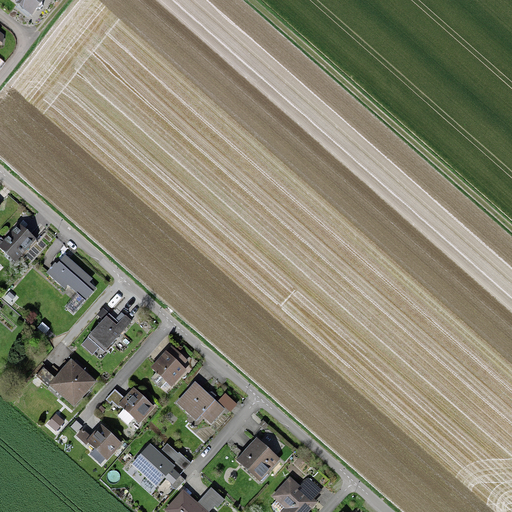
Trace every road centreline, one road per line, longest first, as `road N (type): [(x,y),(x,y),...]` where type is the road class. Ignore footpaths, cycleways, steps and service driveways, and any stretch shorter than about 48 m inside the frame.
road 1 (residential): [(387,511),(0,170)]
road 2 (track): [(252,0),(511,228)]
